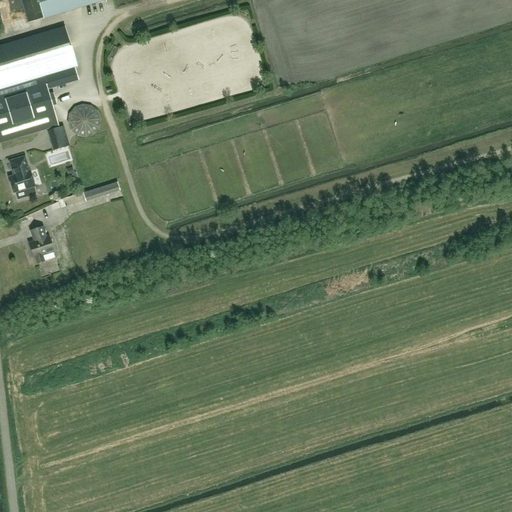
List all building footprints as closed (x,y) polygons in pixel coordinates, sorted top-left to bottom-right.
[(0,16),(2,24),(22,20),(18,0),(5,0),(0,1),(0,16)] [(20,0),(27,23),(44,18),(105,0),(20,0)] [(65,27),(0,46),(0,89),(67,70),(77,67),(65,27)] [(0,89),(0,142),(58,124),(46,84),(69,77),(67,70),(0,89)] [(98,109),(74,108),(73,116),(70,116),(69,136),(97,137),(98,109)] [(60,130),(48,133),(52,150),(64,147),(60,130)] [(14,176),(9,177),(14,193),(15,192),(25,189),(27,197),(36,194),(34,187),(35,186),(30,171),(29,171),(25,157),(9,161),(14,176)] [(117,182),(83,193),(86,202),(120,191),(117,182)] [(29,243),(34,259),(35,258),(36,262),(38,263),(43,261),(44,260),(42,256),(54,252),(49,237),(46,238),(43,227),(31,231),(34,242),(29,243)]
